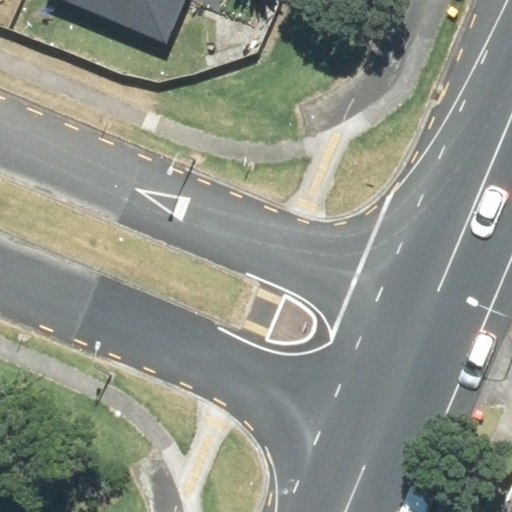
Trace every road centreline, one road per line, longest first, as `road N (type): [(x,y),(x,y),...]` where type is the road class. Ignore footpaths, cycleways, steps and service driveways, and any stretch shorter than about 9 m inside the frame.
road 1 (residential): [(0,136),(436,291)]
road 2 (residential): [(375,435),(0,278)]
road 3 (tertiary): [(511,115),(436,291)]
road 4 (tertiary): [(436,291),(375,435)]
